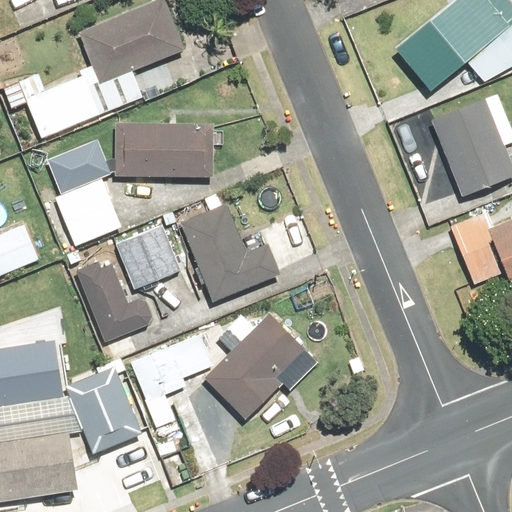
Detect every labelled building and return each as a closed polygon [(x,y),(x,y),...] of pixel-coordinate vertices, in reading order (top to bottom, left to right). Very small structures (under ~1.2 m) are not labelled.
[(454,0),(390,53),(425,94),(461,64),(480,86),(511,68),(511,10),(503,0),(454,0)] [(161,2),(75,36),(96,88),(182,54),(161,2)] [(511,175),(485,104),(429,126),(458,201),(511,180),(511,175)] [(123,120),(121,172),(219,176),(221,124),(123,120)] [(65,196),(58,198),(79,247),(124,228),(104,179),(117,174),(104,142),(52,164),(65,196)] [(224,208),(177,226),(208,304),(276,278),(264,246),(242,254),(224,208)] [(511,220),(484,232),(507,290),(511,288),(511,220)] [(26,227),(0,237),(0,279),(0,280),(41,262),(26,227)] [(106,260),(72,273),(102,347),(153,326),(142,300),(125,306),(106,260)] [(263,318),(199,382),(242,424),(278,388),(272,383),(301,355),(263,318)] [(0,496),(79,484),(65,438),(85,429),(96,453),(147,430),(117,366),(69,388),(61,335),(0,344),(0,496)] [(156,354),(132,364),(150,404),(173,394),(156,354)]
